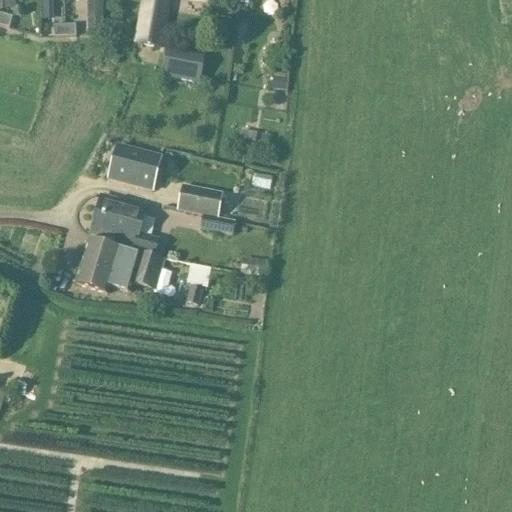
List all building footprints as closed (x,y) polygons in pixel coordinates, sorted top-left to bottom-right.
[(168,4),(146,0),(144,0),(136,45),(160,49),(168,4)] [(0,27),(9,30),(12,19),(0,14),(0,27)] [(103,18),(89,18),(89,38),(103,38),(103,18)] [(65,27),(66,39),(77,39),(76,26),(65,27)] [(63,39),(66,39),(65,27),(53,27),(54,39),(63,39)] [(166,52),(161,78),(199,85),(204,59),(166,52)] [(272,77),(270,91),(284,93),(285,79),(272,77)] [(241,132),(239,141),(254,143),(256,135),(241,132)] [(152,194),(161,159),(117,147),(107,182),(152,194)] [(176,213),(204,219),(217,221),(222,195),(181,187),(176,213)] [(132,248),(130,255),(139,257),(164,261),(154,259),(158,242),(140,236),(147,209),(100,198),(90,237),(132,248)] [(217,221),(204,219),(201,232),(233,238),(235,225),(217,221)] [(139,257),(130,255),(120,252),(88,242),(74,286),(106,296),(108,290),(126,295),(129,286),(155,294),(164,261),(139,257)] [(242,260),(240,274),(239,275),(267,279),(269,264),(242,260)] [(210,271),(189,267),(186,285),(206,290),(210,271)] [(179,287),(174,307),(185,310),(190,289),(179,287)] [(205,293),(191,289),(189,296),(192,297),(189,307),(198,308),(200,299),(203,300),(205,293)]
